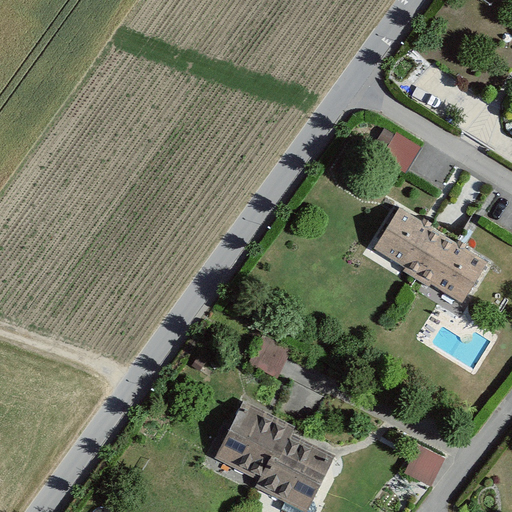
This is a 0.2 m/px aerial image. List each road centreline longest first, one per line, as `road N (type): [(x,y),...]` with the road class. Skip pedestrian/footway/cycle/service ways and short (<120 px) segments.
road 1 (residential): [(46,511),(416,0)]
road 2 (track): [(0,334),(138,384)]
